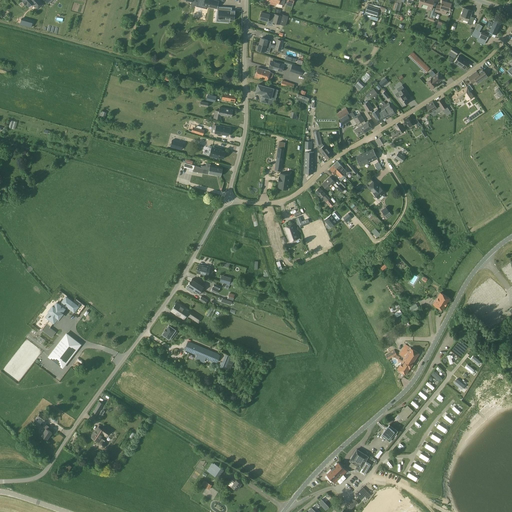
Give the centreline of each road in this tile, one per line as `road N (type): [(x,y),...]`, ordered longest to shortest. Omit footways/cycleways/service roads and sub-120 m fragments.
road 1 (unclassified): [(0,482),(31,480),(48,467),(180,281),(226,199)]
road 2 (unclassified): [(283,511),(408,387),(468,279),(511,237)]
road 3 (residential): [(226,199),(291,197),(342,152),(462,78),(511,25)]
road 4 (unclassified): [(226,199),(244,133),(246,0)]
